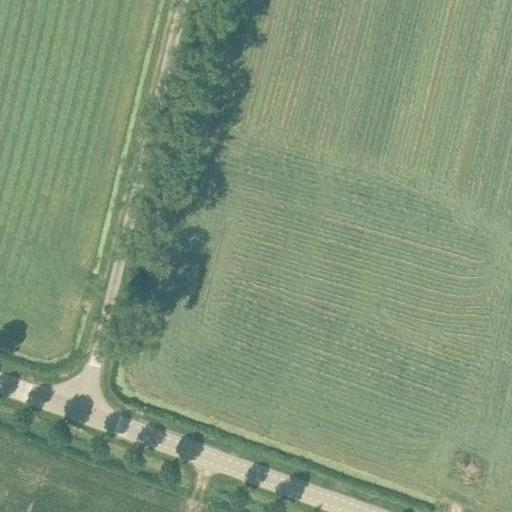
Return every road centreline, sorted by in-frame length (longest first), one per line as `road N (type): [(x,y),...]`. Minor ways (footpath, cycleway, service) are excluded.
road 1 (unclassified): [(81,411),(181,0)]
road 2 (tertiary): [(368,511),(81,411)]
